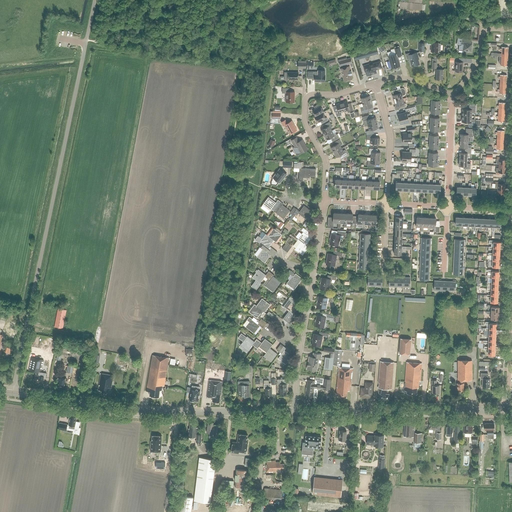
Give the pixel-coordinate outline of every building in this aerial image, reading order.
[(432,38),(429,38),(427,38),(426,45),(431,45),(431,52),(438,52),(438,51),(441,51),(441,44),(438,44),(438,43),(432,42),(432,38)] [(459,50),(463,51),(471,52),(472,43),(466,42),(466,39),(462,38),(458,38),(457,44),(460,45),(459,50)] [(402,55),(400,47),(391,50),(391,52),(387,53),(388,56),(388,57),(391,68),(400,66),(397,57),(402,55)] [(502,47),(502,49),(499,49),(499,51),(501,51),(501,56),(507,57),(508,47),(502,47)] [(412,54),(412,52),(406,54),(407,59),(409,59),(410,61),(409,62),(411,67),(419,64),(418,60),(419,59),(417,53),(412,54)] [(507,57),(501,56),(499,56),(499,63),(501,63),(501,66),(507,66),(507,57)] [(351,58),(339,61),(340,67),(352,63),(351,58)] [(463,62),(466,63),(466,59),(459,58),(459,62),(456,62),(456,72),(462,72),(463,62)] [(379,62),(368,66),(367,64),(363,66),(364,70),(366,70),(367,75),(375,73),(374,69),(381,67),(379,62)] [(351,75),(352,74),(349,66),(340,69),(344,81),(352,79),(351,75)] [(325,82),(325,75),(325,71),(318,70),(318,72),(308,72),(308,79),(315,79),(315,82),(325,82)] [(498,79),(500,79),(500,84),(506,85),(507,75),(500,75),(500,77),(498,77),(498,79)] [(506,94),(506,85),(500,84),(500,85),(499,90),(497,90),(497,91),(499,92),(499,94),(506,94)] [(392,95),(394,101),(403,98),(402,96),(405,95),(406,93),(405,89),(403,88),(394,90),(395,94),(392,95)] [(289,89),(282,89),(282,94),(286,94),(286,102),(294,103),(294,92),(289,92),(289,89)] [(361,98),(362,104),(371,101),(369,96),(361,98)] [(403,98),(394,101),(395,106),(397,106),(397,109),(406,107),(406,104),(404,104),(403,98)] [(347,101),(341,103),(344,112),(347,111),(348,113),(350,112),(350,111),(353,110),(351,103),(348,104),(347,101)] [(371,101),(362,104),(363,107),(360,107),(362,114),(369,112),(368,108),(372,107),(371,101)] [(344,112),(341,103),(336,105),(338,113),(344,112)] [(499,103),(499,106),(497,106),(496,108),(499,108),(498,112),(505,113),(505,103),(499,103)] [(322,113),(323,112),(320,107),(321,106),(320,104),(313,107),(315,110),(313,111),(312,111),(316,117),(319,115),(322,113)] [(462,116),(471,116),(471,113),(475,113),(475,110),(475,107),(469,107),(469,110),(462,110),(462,116)] [(272,119),(281,119),(281,112),(273,111),(272,119)] [(398,115),(399,120),(408,117),(407,115),(410,114),(409,112),(407,112),(406,112),(398,115)] [(498,112),(498,117),(496,116),(496,118),(498,118),(498,122),(504,122),(505,113),(498,112)] [(316,117),(315,118),(314,118),(317,123),(318,123),(320,122),(321,124),(328,121),(326,118),(325,118),(322,113),(319,115),(316,117)] [(368,125),(377,123),(375,118),(369,119),(368,115),(362,117),(364,123),(367,122),(368,125)] [(475,126),(475,123),(475,120),(471,120),(471,116),(462,116),(462,122),(468,122),(468,126),(475,126)] [(297,130),(292,121),(287,124),(285,120),(281,123),(283,126),(284,126),(289,135),(297,130)] [(321,131),(324,136),(332,131),(330,128),(332,127),(329,122),(322,126),(324,129),(321,131)] [(366,135),(373,134),(372,130),(378,128),(377,123),(368,125),(369,131),(366,132),(366,135)] [(403,138),(412,138),(412,131),(415,130),(414,127),(407,128),(407,132),(409,131),(409,133),(402,133),(403,138)] [(460,141),(468,141),(468,137),(472,138),(472,129),(466,129),(466,132),(466,135),(460,134),(460,141)] [(332,131),(324,136),(326,141),(330,138),(332,142),(339,138),(338,134),(336,135),(335,133),(333,134),(332,131)] [(497,131),(497,132),(495,132),(495,135),(497,135),(497,140),(503,140),(504,131),(497,131)] [(373,134),(366,135),(367,140),(370,140),(370,143),(376,144),(376,145),(379,145),(380,138),(373,138),(373,134)] [(291,141),(294,147),(292,148),(297,156),(301,153),(307,150),(302,140),(299,142),(296,138),(291,141)] [(330,148),(333,153),(341,149),(340,146),(342,145),(340,143),(341,142),(339,139),(332,144),(333,146),(330,148)] [(503,150),(503,140),(497,140),(497,145),(495,145),(495,147),(497,147),(496,150),(503,150)] [(465,148),(465,150),(471,151),(471,149),(471,145),(468,145),(468,141),(460,141),(460,147),(465,148)] [(341,149),(333,153),(336,158),(339,157),(340,159),(347,155),(345,150),(343,151),(341,149)] [(371,158),(380,158),(380,153),(377,152),(377,149),(369,149),(369,154),(371,154),(371,158)] [(471,154),(471,153),(473,153),(473,151),(471,151),(465,150),(465,153),(459,153),(459,160),(467,160),(467,154),(471,154)] [(411,158),(402,157),(401,162),(408,163),(408,166),(416,167),(417,163),(411,163),(411,158)] [(499,164),(498,166),(506,166),(506,160),(500,159),(500,158),(497,157),(496,164),(499,164)] [(380,158),(371,158),(370,161),(368,161),(367,166),(375,167),(375,164),(379,164),(380,158)] [(467,160),(459,160),(459,166),(464,166),(464,169),(471,169),(471,164),(467,164),(467,160)] [(506,166),(498,166),(498,168),(496,168),(496,174),(499,175),(499,173),(506,173),(506,166)] [(273,178),(272,185),(276,186),(278,182),(279,183),(286,174),(279,169),(273,178)] [(309,177),(315,177),(315,170),(299,169),(299,181),(303,181),(303,178),(309,178),(309,177)] [(335,180),(335,187),(341,188),(341,180),(343,180),(343,175),(340,175),(340,180),(335,180)] [(348,180),(347,188),(354,188),(354,181),(355,181),(355,176),(353,176),(353,175),(349,175),(349,176),(349,180),(348,180)] [(348,180),(349,180),(349,176),(347,176),(347,180),(343,180),(341,180),(341,188),(347,188),(348,180)] [(360,181),(362,181),(362,177),(362,176),(359,176),(359,181),(355,181),(354,181),(354,188),(360,189),(360,181)] [(402,183),(403,183),(403,179),(401,178),(401,183),(396,183),(395,190),(402,191),(402,183)] [(407,183),(403,183),(402,183),(402,191),(408,191),(408,183),(410,183),(410,179),(407,179),(407,183)] [(415,184),(416,184),(416,179),(415,179),(414,179),(414,184),(410,183),(408,183),(408,191),(414,191),(415,184)] [(420,184),(416,184),(415,184),(414,191),(421,192),(421,184),(422,184),(422,179),(420,179),(420,184)] [(433,185),(429,185),(428,184),(427,192),(434,192),(434,185),(435,185),(435,180),(433,180),(433,185)] [(497,189),(497,191),(505,191),(505,184),(499,184),(499,182),(495,182),(495,189),(497,189)] [(463,188),(465,188),(465,183),(462,183),(462,188),(457,187),(457,195),(463,195),(463,188)] [(469,188),(465,188),(463,188),(463,195),(469,196),(470,188),(471,188),(471,184),(469,183),(469,188)] [(504,198),(505,191),(497,191),(497,193),(495,193),(494,199),(498,199),(498,198),(504,198)] [(276,208),(280,202),(277,200),(275,203),(268,197),(262,205),(270,211),(274,206),(276,208)] [(278,210),(276,213),(283,219),(290,211),(282,205),(283,204),(280,202),(276,208),(278,210)] [(298,214),(306,220),(312,212),(304,206),(299,212),(296,210),(292,215),(291,217),(290,218),(289,219),(292,221),(296,215),(296,216),(298,214)] [(355,224),(355,217),(352,217),(352,214),(346,214),(345,223),(346,223),(350,224),(350,228),(352,228),(353,224),(355,224)] [(358,217),(355,217),(355,224),(358,224),(362,224),(362,228),(365,229),(365,224),(364,224),(364,215),(358,215),(358,217)] [(436,218),(429,218),(429,227),(430,227),(433,228),(433,232),(439,232),(440,228),(435,227),(436,218)] [(273,229),(282,235),(283,233),(275,226),(273,229)] [(297,240),(300,242),(305,245),(311,238),(307,235),(309,232),(303,228),(301,231),(303,232),(297,240)] [(273,229),(268,236),(273,240),(276,242),(282,235),(273,229)] [(340,236),(345,236),(346,233),(337,231),(337,235),(331,234),(329,245),(338,246),(340,236)] [(266,234),(262,239),(258,236),(255,239),(260,243),(261,242),(268,248),(273,240),(268,236),(266,234)] [(300,242),(294,249),(302,256),(308,248),(305,245),(300,242)] [(270,250),(263,245),(261,248),(262,249),(256,256),(264,263),(270,255),(267,253),(270,250)] [(493,254),(500,255),(500,248),(493,248),(493,247),(489,247),(489,249),(493,249),(493,253),(493,254)] [(337,256),(341,257),(342,253),(333,252),(333,255),(327,254),(325,265),(335,266),(337,256)] [(493,256),(492,260),(492,261),(499,261),(500,255),(493,254),(493,253),(489,253),(489,255),(493,256)] [(492,261),(492,260),(488,259),(488,262),(492,262),(492,267),(499,267),(499,261),(492,261)] [(264,277),(265,276),(258,270),(252,278),(256,280),(252,286),(257,290),(261,284),(260,283),(264,277)] [(265,280),(266,281),(263,285),(273,292),(280,282),(273,276),(274,275),(271,273),(267,279),(265,280)] [(300,282),(302,279),(296,273),(295,274),(293,277),(292,276),(286,284),(294,290),(300,282)] [(331,279),(336,280),(336,277),(327,276),(327,279),(321,278),(319,289),(329,290),(331,279)] [(492,279),(491,283),(491,284),(498,284),(498,278),(492,277),(492,276),(488,276),(487,278),(492,279)] [(491,290),(498,290),(498,284),(491,284),(491,283),(487,282),(487,285),(491,285),(491,289),(491,290)] [(491,291),(491,295),(491,296),(497,297),(498,290),(491,290),(491,289),(487,289),(487,291),(491,291)] [(327,298),(332,299),(333,296),(324,294),(323,297),(318,296),(316,307),(326,309),(327,298)] [(288,299),(289,300),(283,307),(288,311),(292,314),(298,307),(294,303),(296,301),(290,297),(288,299)] [(262,311),(264,312),(270,305),(262,298),(256,306),(262,310),(262,311)] [(248,312),(259,320),(262,317),(261,316),(262,314),(261,313),(262,311),(262,310),(256,306),(254,304),(248,312)] [(58,309),(54,327),(63,329),(66,310),(58,309)] [(288,311),(283,319),(287,323),(286,325),(288,327),(287,329),(290,331),(294,326),(291,324),(297,317),(292,314),(288,311)] [(491,313),(491,312),(487,312),(487,314),(491,314),(491,319),(499,320),(499,313),(491,313)] [(330,318),(334,319),(334,315),(331,315),(322,313),(322,316),(316,315),(314,327),(324,328),(326,317),(330,318)] [(259,321),(254,317),(252,319),(249,316),(243,325),(245,327),(254,334),(260,326),(263,328),(265,326),(259,321)] [(489,331),(489,335),(489,336),(496,336),(496,330),(489,330),(489,329),(485,328),(485,331),(489,331)] [(323,336),(327,337),(328,333),(319,332),(318,335),(313,334),(311,345),(321,347),(323,336)] [(252,345),(255,347),(259,341),(256,339),(254,342),(247,337),(246,337),(242,334),(238,338),(243,341),(240,345),(248,351),(252,345)] [(488,342),(495,343),(496,336),(489,336),(489,335),(485,335),(485,337),(489,337),(488,341),(488,342)] [(411,339),(400,338),(399,354),(410,355),(411,339)] [(259,347),(266,352),(266,353),(269,348),(272,345),(265,339),(261,343),(259,341),(255,347),(254,349),(256,350),(259,347)] [(488,344),(488,347),(488,349),(495,349),(495,343),(488,342),(488,341),(484,341),(484,343),(488,344)] [(285,348),(283,346),(279,352),(281,354),(278,359),(285,364),(291,356),(284,350),(285,348)] [(488,349),(488,347),(484,347),(484,350),(488,350),(488,355),(495,355),(495,349),(488,349)] [(266,353),(266,352),(263,356),(271,362),(277,354),(269,348),(266,353)] [(340,366),(341,350),(335,350),(333,365),(340,366)] [(319,360),(320,360),(321,355),(313,353),(313,357),(309,357),(307,370),(317,371),(319,360)] [(169,358),(152,355),(146,391),(150,392),(149,396),(159,398),(160,390),(161,391),(162,386),(164,386),(169,358)] [(332,370),(333,358),(325,357),(324,369),(332,370)] [(34,382),(43,383),(44,377),(39,376),(39,373),(41,373),(43,360),(32,358),(29,371),(36,372),(35,375),(34,382)] [(463,380),(472,380),(472,360),(458,360),(458,380),(459,380),(459,383),(457,383),(457,391),(464,391),(464,383),(463,383),(463,380)] [(378,388),(379,388),(378,393),(380,393),(379,399),(389,400),(389,394),(388,394),(388,389),(392,389),(393,362),(379,361),(378,388)] [(418,382),(420,382),(421,363),(407,362),(404,391),(407,391),(407,393),(416,394),(416,387),(418,388),(418,382)] [(336,367),(335,374),(338,374),(336,394),(339,394),(339,396),(346,397),(347,392),(349,392),(350,386),(351,386),(353,368),(336,367)] [(66,377),(66,373),(62,372),(62,376),(58,376),(57,380),(59,380),(58,386),(64,387),(66,377)] [(489,387),(490,379),(488,379),(488,374),(481,373),(480,379),(482,379),(482,387),(489,387)] [(111,388),(113,376),(101,374),(98,390),(102,391),(101,392),(106,393),(107,392),(110,392),(111,388)] [(313,388),(329,390),(330,390),(331,380),(316,378),(316,381),(307,380),(306,387),(305,387),(304,395),(306,395),(306,397),(311,398),(311,396),(312,396),(313,388)] [(286,395),(286,379),(277,379),(277,384),(279,384),(280,396),(286,395)] [(220,396),(221,396),(222,382),(209,380),(207,397),(213,398),(212,402),(219,402),(220,396)] [(250,397),(249,385),(249,381),(238,382),(238,395),(242,395),(242,397),(250,397)] [(371,397),(373,383),(365,382),(365,388),(361,388),(360,397),(361,397),(361,398),(364,398),(365,397),(371,397)] [(272,396),(271,388),(270,388),(270,383),(263,384),(264,388),(265,388),(265,396),(272,396)] [(190,400),(198,402),(200,390),(191,388),(190,400)] [(69,425),(69,427),(73,428),(73,426),(75,426),(77,416),(70,415),(70,417),(69,417),(68,422),(69,422),(69,425)] [(472,436),(472,426),(473,426),(474,420),(464,420),(464,425),(464,437),(472,438),(472,436)] [(403,437),(413,437),(414,424),(412,423),(412,421),(407,421),(407,423),(404,423),(403,437)] [(436,439),(441,440),(441,430),(440,430),(440,421),(429,421),(429,430),(437,430),(436,439)] [(214,439),(220,439),(221,426),(213,425),(213,423),(208,422),(208,430),(207,430),(206,433),(209,433),(209,438),(212,438),(212,434),(215,434),(214,439)] [(446,427),(446,436),(452,437),(452,433),(454,433),(454,443),(459,443),(460,423),(455,422),(455,426),(452,426),(453,422),(448,422),(447,427),(446,427)] [(201,434),(197,434),(198,428),(196,428),(196,423),(190,423),(190,429),(189,429),(188,437),(196,438),(196,442),(201,443),(201,434)] [(493,439),(493,430),(494,430),(494,423),(485,424),(485,430),(487,430),(487,434),(489,439),(493,439)] [(347,447),(351,448),(352,439),(348,439),(346,439),(346,431),(339,431),(339,440),(346,441),(348,441),(347,447)] [(231,452),(238,453),(239,450),(247,451),(248,441),(247,441),(248,435),(238,434),(237,442),(233,442),(231,452)] [(376,446),(383,447),(384,435),(377,435),(377,436),(367,436),(367,445),(376,445),(376,446)] [(152,441),(151,441),(150,451),(161,452),(162,436),(152,436),(152,441)] [(303,442),(302,453),(312,455),(313,447),(320,448),(321,437),(306,436),(305,443),(303,442)] [(210,503),(213,483),(216,460),(199,457),(196,482),(193,501),(210,503)] [(284,469),(284,464),(280,464),(280,462),(276,462),(276,461),(267,461),(267,465),(266,465),(266,473),(276,473),(276,469),(284,469)] [(235,469),(234,487),(247,488),(248,470),(235,469)] [(312,494),(341,497),(342,480),(314,477),(312,494)] [(282,490),(264,488),(263,499),(281,501),(282,490)]
